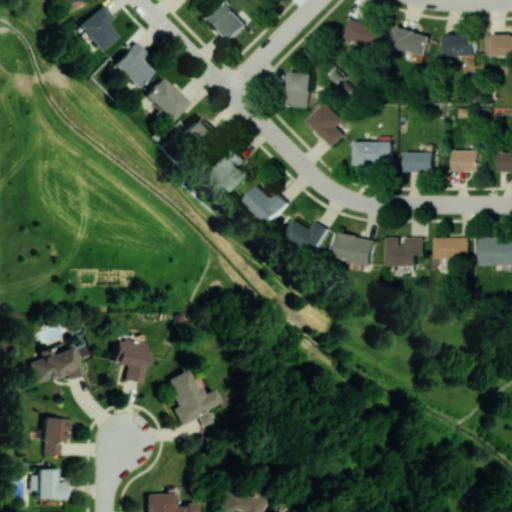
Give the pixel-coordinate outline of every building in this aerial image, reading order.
[(226,42),(246,23),(223,0),(218,0),(201,16),(226,42)] [(111,17),(100,3),(75,24),(97,50),(116,35),(105,22),(111,17)] [(388,30),(351,17),(344,37),(381,50),(388,30)] [(431,34),(398,26),(393,46),(426,54),(431,34)] [(448,54),(476,54),(477,33),(448,33),(448,54)] [(493,54),(511,54),(511,33),(494,33),(493,54)] [(145,52),(132,40),(110,63),(135,87),(152,69),(140,58),(145,52)] [(310,105),(311,71),(290,70),(288,104),(310,105)] [(170,120),(187,101),(160,75),(142,94),(170,120)] [(306,121),(333,145),(344,132),(337,126),(344,118),(324,101),(306,121)] [(196,155),(218,135),(198,114),(177,133),(196,155)] [(356,141),(356,164),(393,163),(393,140),(356,141)] [(455,149),(455,170),(481,170),(481,149),(455,149)] [(511,150),(501,151),(502,170),(511,169),(511,150)] [(435,151),(407,151),(406,170),(435,170),(435,151)] [(226,192),(250,177),(236,155),(223,163),(228,172),(218,178),(226,192)] [(274,198),(259,184),(245,199),(270,223),(290,202),(279,192),(274,198)] [(313,227),(295,218),(286,237),(317,252),(329,227),(316,221),(313,227)] [(376,238),(341,231),(335,258),(371,265),(376,238)] [(511,263),(511,235),(482,235),(482,263),(511,263)] [(388,264),(418,265),(418,254),(425,254),(425,236),(406,236),(406,243),(401,243),(401,236),(388,236),(388,264)] [(471,258),(470,236),(436,236),(437,258),(448,257),(448,271),(460,270),(460,258),(471,258)] [(121,379),(139,382),(145,342),(113,337),(109,361),(124,363),(121,379)] [(81,372),(69,339),(44,348),(45,354),(26,361),(34,382),(63,372),(65,378),(81,372)] [(178,424),(195,416),(200,426),(211,420),(205,408),(219,402),(212,387),(199,393),(187,367),(164,377),(177,404),(171,407),(178,424)] [(41,454),(58,454),(59,442),(64,442),(65,417),(40,416),(39,440),(42,440),(41,454)] [(55,480),(55,468),(34,467),(34,497),(64,498),(65,480),(55,480)] [(144,493),(143,511),(195,511),(195,503),(174,503),(174,488),(165,488),(165,493),(144,493)] [(257,511),(261,499),(222,488),(215,511),(257,511)]
